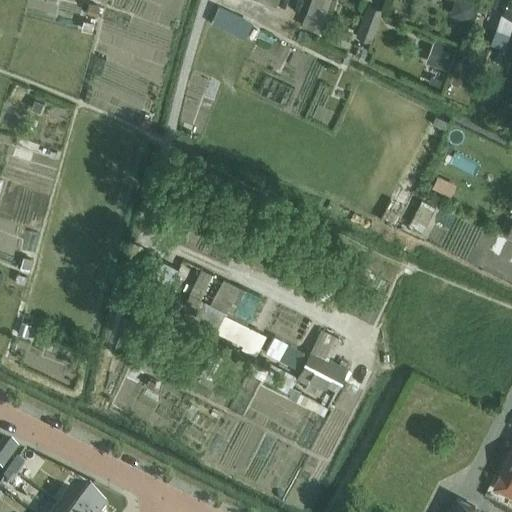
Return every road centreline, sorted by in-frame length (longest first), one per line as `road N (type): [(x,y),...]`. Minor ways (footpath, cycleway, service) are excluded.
road 1 (track): [(142,233),(369,338)]
road 2 (track): [(142,233),(205,0)]
road 3 (residential): [(161,498),(0,416)]
